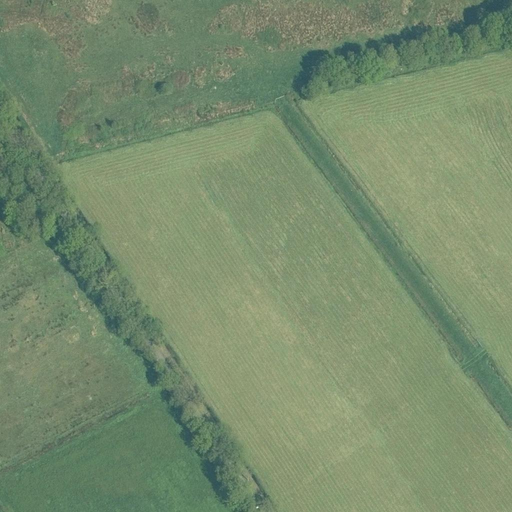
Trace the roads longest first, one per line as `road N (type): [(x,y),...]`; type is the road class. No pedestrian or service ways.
road 1 (unclassified): [(261,511),(0,115)]
road 2 (track): [(511,411),(277,97)]
